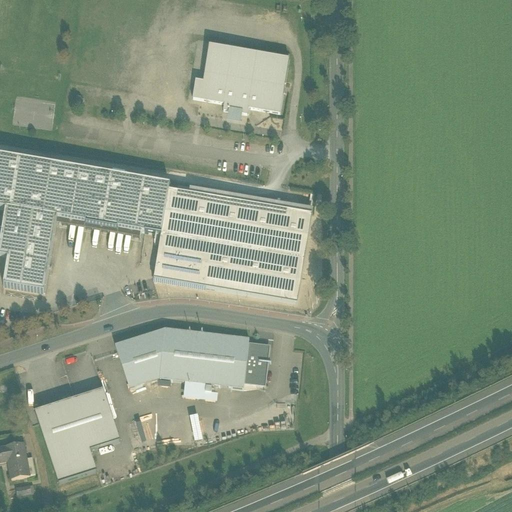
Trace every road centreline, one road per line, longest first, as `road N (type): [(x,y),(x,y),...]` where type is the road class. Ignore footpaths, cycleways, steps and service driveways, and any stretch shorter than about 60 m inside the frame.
road 1 (track): [(138,511),(336,437),(511,350)]
road 2 (unclassified): [(0,364),(180,310),(314,335)]
road 3 (unclassified): [(337,292),(337,0)]
road 4 (motorway): [(511,398),(263,511)]
road 5 (motorway): [(321,511),(511,424)]
road 6 (unclassified): [(325,346),(337,381),(336,511)]
